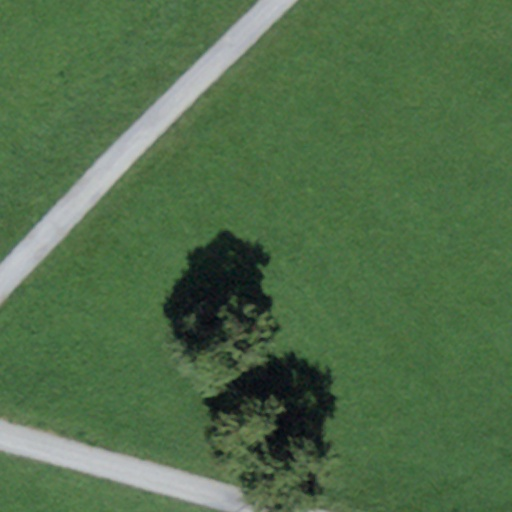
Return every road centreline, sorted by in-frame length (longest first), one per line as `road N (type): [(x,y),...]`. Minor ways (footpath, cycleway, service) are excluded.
road 1 (track): [(0,283),(274,0)]
road 2 (track): [(264,511),(0,438)]
